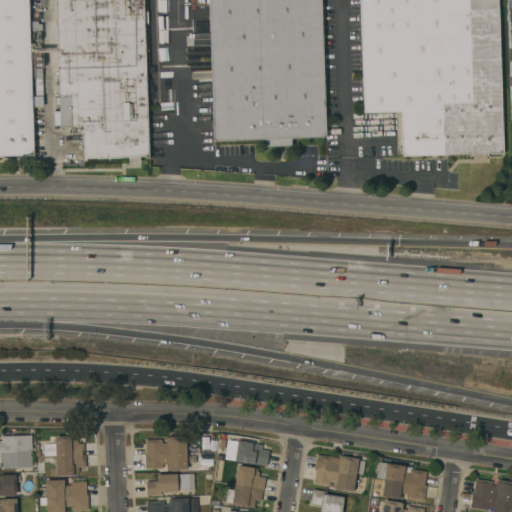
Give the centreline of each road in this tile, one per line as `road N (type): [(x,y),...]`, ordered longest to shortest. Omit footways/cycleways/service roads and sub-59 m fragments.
road 1 (motorway): [(0,323),(196,342),(511,402)]
road 2 (secondary): [(0,373),(161,377),(511,429)]
road 3 (residential): [(0,413),(234,419),(511,460)]
road 4 (motorway): [(0,310),(97,307),(511,334)]
road 5 (secondary): [(511,219),(0,189)]
road 6 (motorway): [(511,296),(0,268)]
road 7 (motorway): [(511,245),(0,245)]
